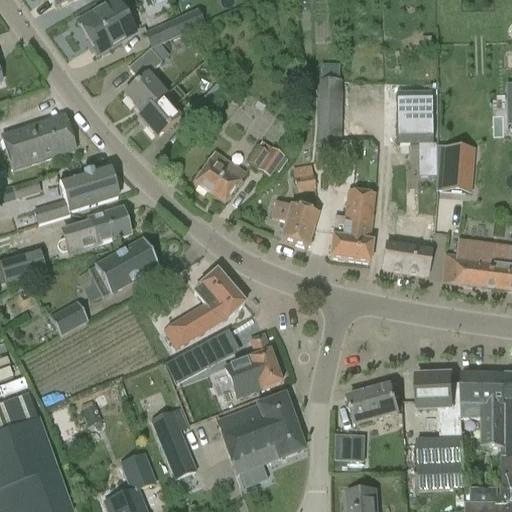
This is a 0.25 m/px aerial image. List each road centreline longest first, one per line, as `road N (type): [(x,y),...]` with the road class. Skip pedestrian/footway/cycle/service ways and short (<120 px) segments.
road 1 (residential): [(339,302),(225,255),(141,183),(70,98),(5,0)]
road 2 (residential): [(314,511),(319,404),(339,302)]
road 3 (residential): [(511,328),(339,302)]
